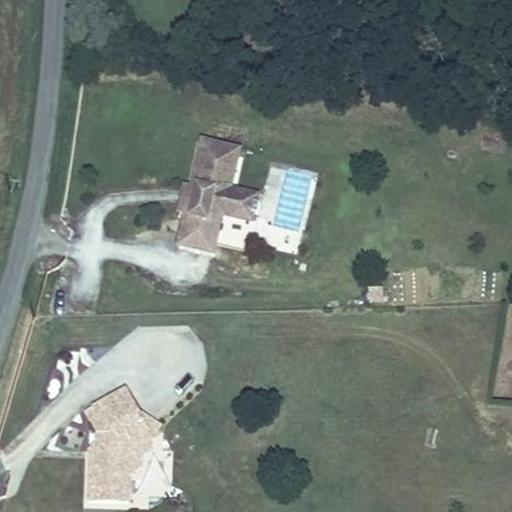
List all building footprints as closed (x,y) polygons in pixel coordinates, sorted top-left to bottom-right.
[(239,153),(203,144),(193,189),(198,191),(192,218),(186,217),(179,248),(213,256),(216,240),(222,215),(252,222),(258,197),(230,190),(239,153)] [(192,218),(198,191),(193,189),(185,188),(179,215),(186,217),(192,218)] [(368,289),(369,306),(384,305),(382,288),(368,289)] [(80,475),(81,511),(121,509),(121,477),(131,477),(131,465),(147,455),(143,447),(147,445),(121,398),(78,423),(90,441),(91,457),(91,474),(80,475)] [(78,458),(80,475),(91,474),(91,457),(78,458)]
